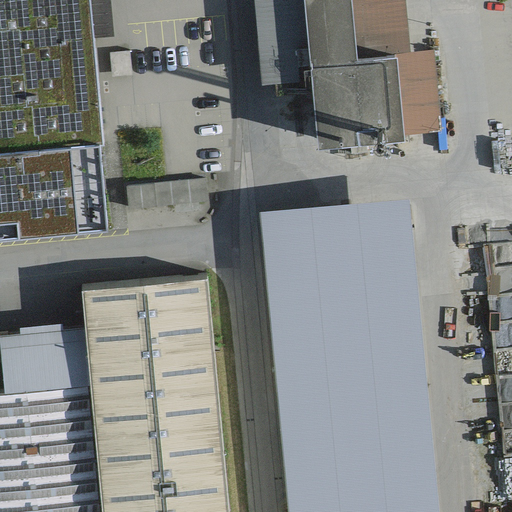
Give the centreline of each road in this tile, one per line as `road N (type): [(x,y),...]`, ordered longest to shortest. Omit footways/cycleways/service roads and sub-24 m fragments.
road 1 (unknown): [(246,224),(269,511)]
road 2 (unknown): [(0,240),(246,224)]
road 3 (unknown): [(246,224),(239,0)]
road 4 (unknown): [(246,224),(359,173),(446,165)]
road 5 (unknown): [(465,0),(470,103),(446,165)]
